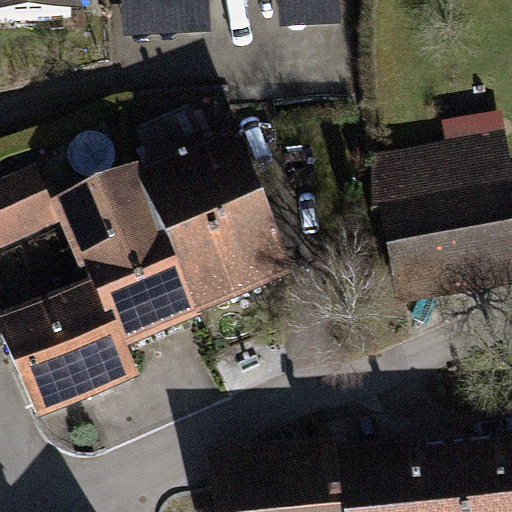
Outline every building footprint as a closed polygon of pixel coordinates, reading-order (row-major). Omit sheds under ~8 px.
[(0,0),(0,20),(88,17),(87,0),(0,0)] [(210,0),(124,0),(126,37),(213,33),(210,0)] [(342,0),(279,0),(281,28),(344,25),(342,0)] [(146,128),(159,164),(212,144),(198,109),(146,128)] [(511,155),(509,141),(363,170),(374,222),(385,219),(403,306),(511,283),(511,155)] [(288,283),(233,149),(153,182),(208,316),(288,283)] [(0,258),(68,226),(44,175),(0,196),(0,258)] [(131,348),(208,316),(153,182),(68,216),(100,294),(7,332),(48,432),(148,391),(131,348)] [(511,511),(511,429),(211,452),(215,511),(511,511)]
